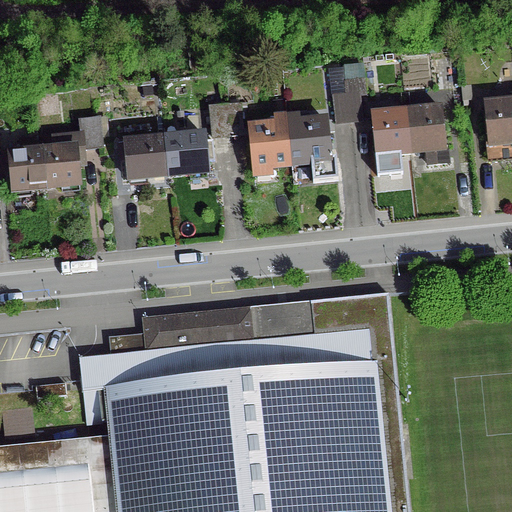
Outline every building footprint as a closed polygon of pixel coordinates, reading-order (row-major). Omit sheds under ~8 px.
[(348,123),(361,122),(358,94),(345,95),(348,123)] [(348,123),(345,95),(330,97),(333,124),(348,123)] [(501,146),(511,144),(511,103),(509,104),(509,100),(501,101),(502,105),(482,107),(487,146),(485,146),(486,162),(503,161),(501,146)] [(242,136),(239,105),(220,107),(223,138),(242,136)] [(223,138),(220,107),(206,109),(209,139),(223,138)] [(411,110),(411,113),(404,114),(408,155),(425,153),(426,166),(444,164),(439,111),(419,113),(419,109),(411,110)] [(404,114),(400,114),(397,115),(396,111),(389,112),(389,115),(370,117),(375,174),(393,172),(391,157),(408,155),(404,114)] [(98,121),(98,120),(77,122),(81,152),(101,149),(98,121)] [(297,126),(296,121),(285,122),(289,167),(327,163),(323,124),(297,126)] [(252,170),(289,167),(285,122),(273,123),(273,128),(248,131),(252,170)] [(51,140),(52,153),(41,154),(44,189),(78,185),(73,138),(51,140)] [(206,173),(202,138),(162,142),(166,177),(206,173)] [(166,177),(162,142),(122,146),(126,181),(166,177)] [(44,189),(41,154),(7,158),(10,192),(44,189)] [(313,334),(144,351),(142,333),(109,337),(111,354),(80,357),(87,425),(107,423),(108,432),(115,511),(407,511),(385,294),(310,301),(311,317),(313,334)] [(141,317),(142,333),(144,351),(313,334),(311,317),(310,301),(141,317)] [(64,385),(34,388),(35,401),(65,398),(64,385)] [(115,511),(108,432),(0,442),(0,511),(115,511)]
